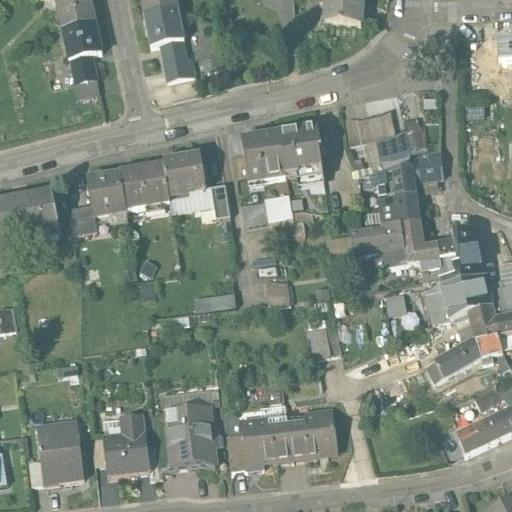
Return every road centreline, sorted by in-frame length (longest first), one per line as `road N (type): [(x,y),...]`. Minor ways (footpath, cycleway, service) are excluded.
road 1 (residential): [(511,443),(416,469),(41,511)]
road 2 (residential): [(511,217),(466,195),(452,177),(445,5)]
road 3 (residential): [(218,108),(356,74),(386,57),(408,4)]
road 4 (residential): [(218,108),(242,269)]
road 5 (residential): [(0,162),(142,127)]
road 6 (residential): [(142,127),(116,0)]
